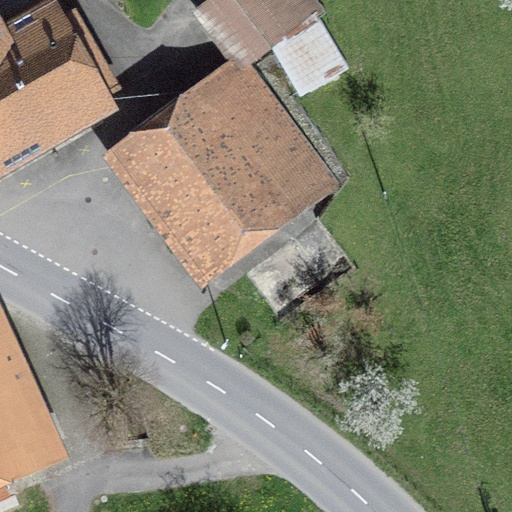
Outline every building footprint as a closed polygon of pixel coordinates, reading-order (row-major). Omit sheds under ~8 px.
[(311,0),(219,0),(201,13),(239,63),(315,6),(311,0)] [(0,27),(0,157),(117,91),(72,17),(48,30),(35,8),(0,27)] [(301,92),(338,74),(313,24),(280,49),(301,92)] [(246,72),(138,153),(215,257),(324,177),(246,72)] [(0,468),(8,465),(12,476),(42,467),(0,368),(0,468)]
